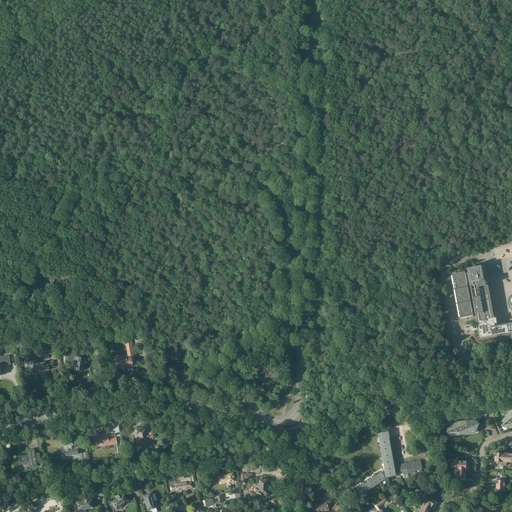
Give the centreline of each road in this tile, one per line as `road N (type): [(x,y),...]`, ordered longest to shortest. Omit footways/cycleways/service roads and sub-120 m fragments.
road 1 (unclassified): [(257,417),(289,417),(298,401),(314,0)]
road 2 (residential): [(0,425),(156,400),(257,417)]
road 3 (track): [(386,0),(477,107)]
road 4 (residential): [(0,498),(132,473)]
road 5 (residential): [(511,436),(484,446),(476,487),(446,496),(440,511)]
